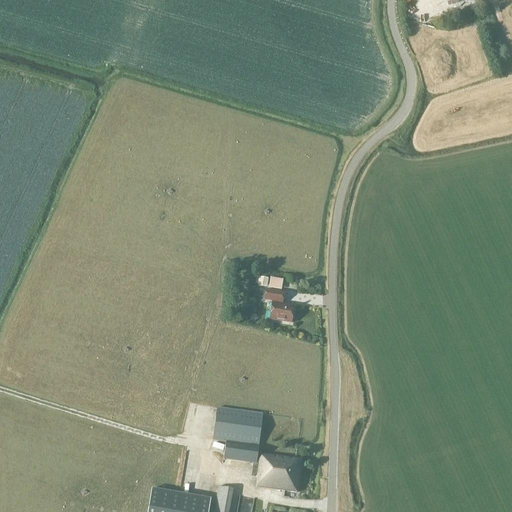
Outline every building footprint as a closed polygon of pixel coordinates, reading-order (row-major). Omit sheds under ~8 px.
[(259,275),(259,285),(272,285),(272,275),(259,275)] [(272,286),(286,287),(287,277),(273,277),(272,286)] [(263,301),(272,303),(282,304),(284,293),(265,290),(263,301)] [(282,304),(272,303),(268,321),(291,324),(294,306),(282,304)] [(223,460),(256,464),(262,415),(217,409),(212,441),(225,443),(223,460)] [(297,493),(301,460),(260,454),(256,488),(297,493)] [(228,511),(232,490),(217,487),(213,511),(228,511)] [(207,511),(210,500),(152,490),(148,511),(207,511)] [(239,511),(241,511),(252,511),(253,494),(240,493),(239,511)]
